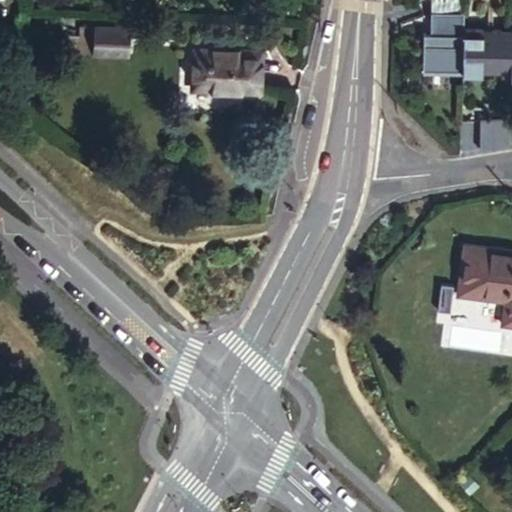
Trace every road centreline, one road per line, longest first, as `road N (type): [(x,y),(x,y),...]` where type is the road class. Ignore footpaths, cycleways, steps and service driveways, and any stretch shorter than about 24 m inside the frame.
road 1 (secondary): [(53,244),(232,408)]
road 2 (tertiary): [(362,0),(347,172)]
road 3 (residential): [(511,166),(443,176),(347,172)]
road 4 (tertiary): [(335,221),(309,243),(256,337),(268,349)]
road 5 (tertiary): [(268,349),(281,348),(330,262),(335,221)]
road 6 (secondary): [(327,496),(232,408)]
